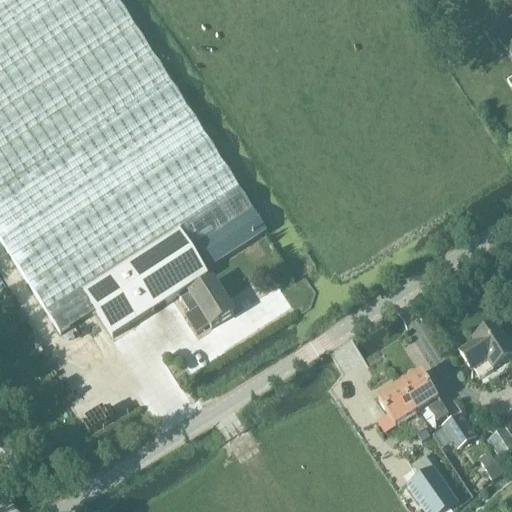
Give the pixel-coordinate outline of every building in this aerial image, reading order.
[(0,0),(0,242),(61,337),(96,314),(82,292),(178,231),(191,252),(197,248),(211,271),(267,234),(115,0),(0,0)] [(511,27),(506,20),(485,33),(494,45),(499,42),(507,53),(509,52),(511,55),(511,27)] [(208,278),(191,252),(178,231),(82,292),(96,314),(113,340),(208,278)] [(233,318),(212,285),(181,304),(188,316),(196,312),(209,333),(233,318)] [(476,344),(460,354),(471,373),(487,362),(493,372),(511,359),(511,352),(496,327),(474,341),(476,344)] [(174,354),(195,370),(207,355),(185,339),(174,354)] [(421,375),(399,389),(423,426),(435,419),(438,424),(448,418),(421,375)] [(399,389),(378,403),(388,418),(395,430),(407,423),(418,439),(426,434),(428,433),(423,426),(399,389)] [(477,440),(463,417),(442,431),(456,453),(477,440)] [(388,418),(378,424),(386,437),(395,430),(388,418)] [(503,459),(511,451),(511,436),(503,427),(487,441),(503,459)] [(229,460),(254,454),(248,431),(224,437),(229,460)] [(426,434),(418,439),(422,446),(431,440),(426,434)] [(488,456),(479,462),(488,476),(496,470),(497,470),(488,456)] [(488,476),(486,477),(491,485),(501,478),(496,470),(488,476)] [(449,511),(457,507),(432,471),(406,489),(422,511),(449,511)]
